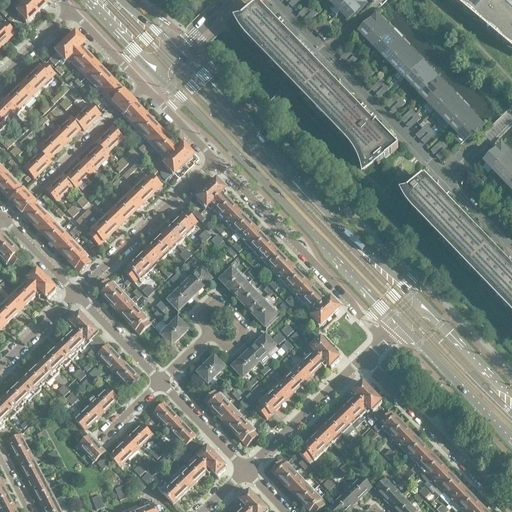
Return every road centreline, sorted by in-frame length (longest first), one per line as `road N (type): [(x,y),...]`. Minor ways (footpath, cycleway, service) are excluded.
road 1 (secondary): [(423,302),(348,236),(174,49)]
road 2 (secondary): [(164,83),(400,323)]
road 3 (residential): [(447,179),(274,0)]
road 4 (residential): [(383,341),(215,160)]
road 5 (residential): [(511,511),(365,359)]
road 6 (residential): [(75,292),(215,160)]
road 7 (residential): [(144,87),(6,221)]
road 8 (residential): [(246,468),(365,359)]
road 9 (secondary): [(400,323),(511,437)]
road 10 (residential): [(211,334),(228,351),(248,332),(214,297),(194,317)]
road 11 (secondary): [(511,394),(423,302)]
road 12 (residential): [(162,381),(75,292)]
road 13 (residential): [(246,468),(162,381)]
